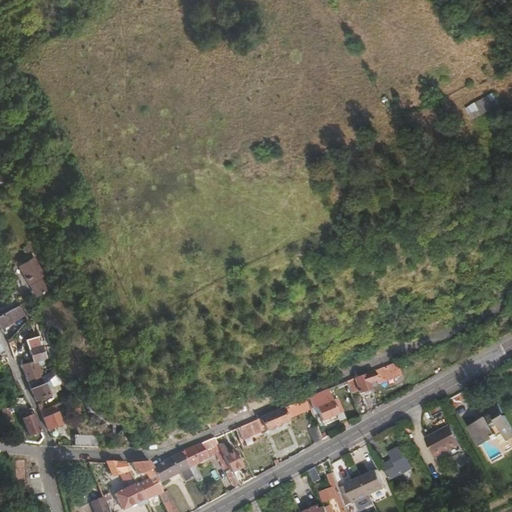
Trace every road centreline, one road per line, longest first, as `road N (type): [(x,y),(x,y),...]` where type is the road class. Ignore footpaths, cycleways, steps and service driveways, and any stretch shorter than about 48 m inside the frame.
road 1 (residential): [(44,452),(125,456),(177,446),(476,322),(511,299)]
road 2 (secondary): [(511,345),(215,511)]
road 3 (track): [(0,340),(46,439),(44,452)]
